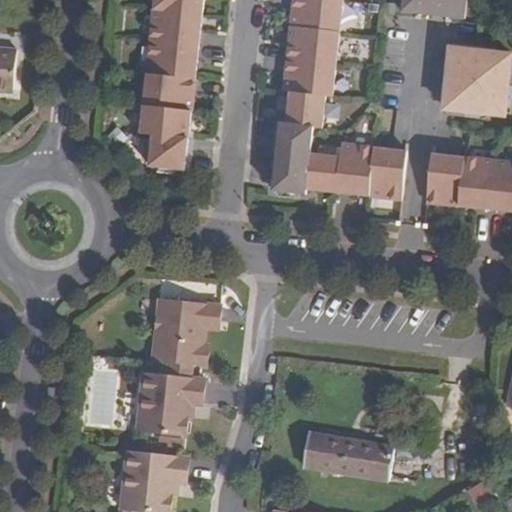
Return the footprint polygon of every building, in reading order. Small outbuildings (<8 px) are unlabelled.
[(186,174),(200,0),(152,0),(140,139),(152,141),(150,171),(186,174)] [(403,200),(406,152),(342,146),(341,157),(311,154),(313,128),(322,129),(325,98),(332,98),(340,0),(291,0),(282,94),(289,94),(287,127),(280,126),(278,156),(309,159),(308,165),(276,162),(273,193),(307,196),(308,192),(403,200)] [(458,16),(458,0),(401,0),(400,11),(458,16)] [(0,84),(9,85),(13,47),(0,45),(0,84)] [(505,114),(510,54),(450,48),(444,109),(505,114)] [(511,209),(511,161),(432,154),(428,202),(511,209)] [(210,322),(222,323),(224,307),(163,300),(156,363),(171,365),(196,368),(212,369),(214,347),(208,347),(209,332),(210,322)] [(221,333),(222,323),(210,322),(209,332),(221,333)] [(194,381),(196,368),(171,365),(169,378),(194,381)] [(206,382),(194,381),(169,378),(148,376),(141,431),(187,437),(190,419),(193,406),(198,407),(203,407),(206,382)] [(393,451),(310,435),(304,468),(388,483),(393,451)] [(192,459),(132,453),(126,511),(136,511),(172,511),(175,498),(177,484),(182,486),(188,486),(192,459)] [(491,479),(473,490),(481,502),(498,491),(491,479)]
